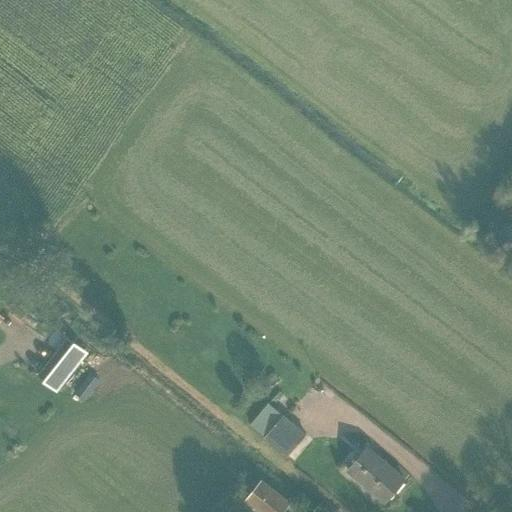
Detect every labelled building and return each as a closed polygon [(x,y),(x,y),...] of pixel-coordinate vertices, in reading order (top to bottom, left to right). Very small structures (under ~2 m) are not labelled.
[(59,395),(83,350),(59,337),(35,382),(59,395)] [(266,436),(284,415),(269,402),(251,424),(266,436)] [(266,436),(287,454),(305,433),(284,415),(266,436)] [(404,479),(367,447),(348,469),(356,476),(355,476),(385,501),(404,479)] [(259,511),(282,511),(291,501),(262,479),(247,502),(259,511)]
